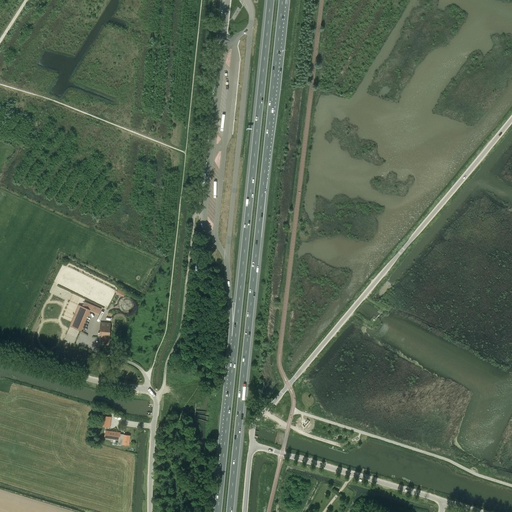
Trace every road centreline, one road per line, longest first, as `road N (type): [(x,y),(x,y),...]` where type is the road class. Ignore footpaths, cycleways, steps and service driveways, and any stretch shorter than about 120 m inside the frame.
road 1 (motorway): [(229,511),(281,4)]
road 2 (unclassified): [(251,445),(255,421),(511,119)]
road 3 (motorway): [(270,0),(233,356)]
road 4 (tertiary): [(150,511),(155,396),(0,353)]
road 5 (tertiary): [(445,501),(251,445)]
road 6 (motorway): [(233,356),(218,511)]
